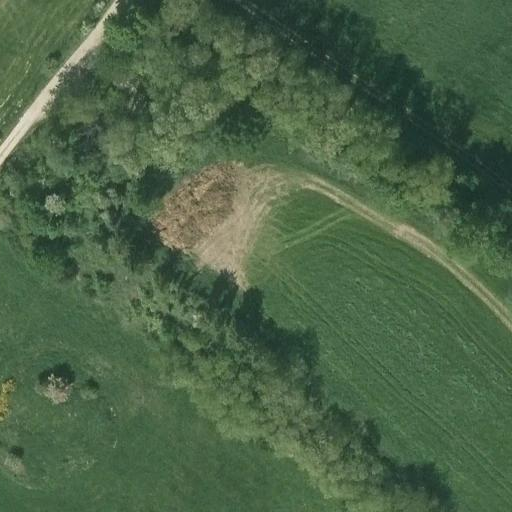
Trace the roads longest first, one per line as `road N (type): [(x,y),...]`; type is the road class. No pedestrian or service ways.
road 1 (track): [(241,0),(511,201)]
road 2 (track): [(129,0),(0,154)]
